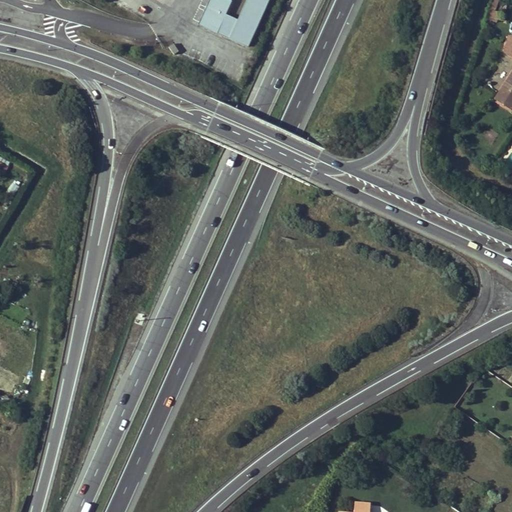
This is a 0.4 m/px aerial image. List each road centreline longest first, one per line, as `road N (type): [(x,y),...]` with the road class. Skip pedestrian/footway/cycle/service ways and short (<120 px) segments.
road 1 (motorway): [(309,0),(78,511)]
road 2 (motorway): [(114,511),(345,0)]
road 3 (motorway): [(80,70),(105,115),(106,179),(34,511)]
road 4 (secondary): [(349,168),(71,43),(0,24)]
road 5 (motorway): [(206,511),(306,430),(511,317)]
road 6 (secondary): [(80,70),(305,167)]
road 7 (secondary): [(305,167),(511,264)]
